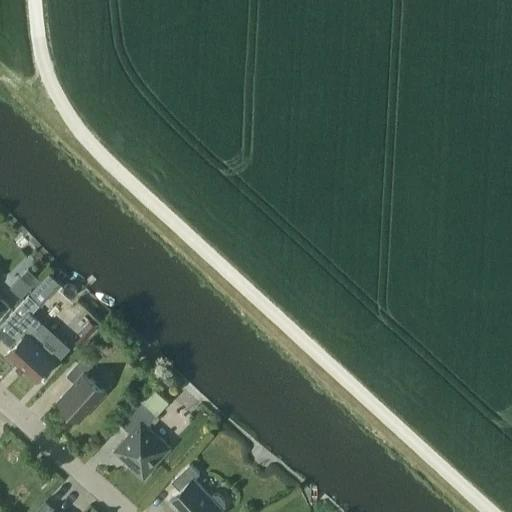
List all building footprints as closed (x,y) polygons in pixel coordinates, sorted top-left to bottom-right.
[(45,331),(28,315),(40,303),(28,292),(0,323),(0,330),(14,343),(6,352),(35,379),(53,360),(54,361),(62,353),(54,345),(48,351),(36,340),(45,331)] [(0,314),(8,305),(0,297),(0,314)] [(98,326),(89,318),(80,328),(89,336),(98,326)] [(78,418),(104,390),(84,371),(92,362),(83,354),(65,373),(74,381),(58,400),(78,418)] [(129,431),(114,448),(131,464),(130,465),(143,477),(154,465),(153,463),(169,445),(146,424),(157,413),(139,397),(118,420),(129,431)] [(224,500),(218,492),(213,492),(196,474),(199,472),(190,462),(171,479),(179,488),(167,499),(179,511),(180,511),(182,510),(183,511),(215,511),(224,504),(224,500)] [(59,511),(46,500),(34,511),(59,511)]
